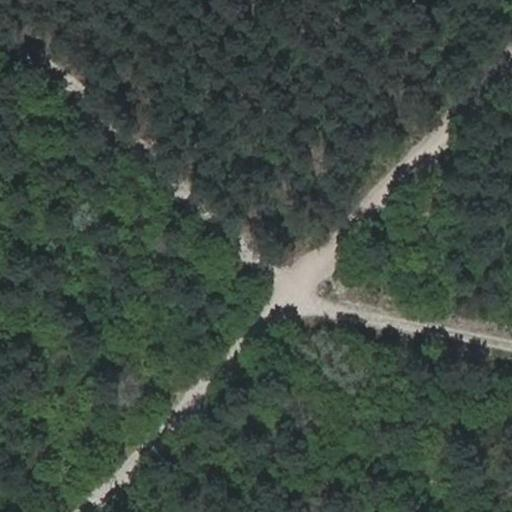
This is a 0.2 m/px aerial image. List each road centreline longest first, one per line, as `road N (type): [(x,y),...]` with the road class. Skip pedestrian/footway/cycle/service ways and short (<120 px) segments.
road 1 (track): [(0,44),(301,300),(511,334)]
road 2 (track): [(511,70),(98,511)]
